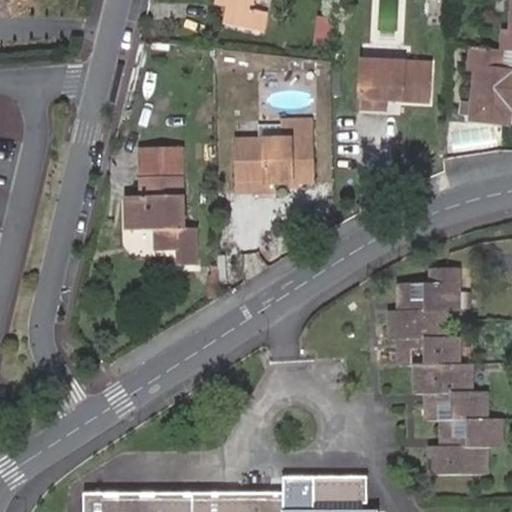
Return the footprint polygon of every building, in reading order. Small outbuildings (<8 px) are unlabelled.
[(247,0),(224,0),(223,8),(234,10),(235,8),(246,10),(247,0)] [(259,12),(260,0),(247,0),(246,10),(235,8),(234,10),(231,26),(266,32),(270,13),(259,12)] [(309,44),(329,46),(332,19),(312,17),(309,44)] [(511,33),(506,33),(503,53),(511,54),(511,33)] [(511,54),(503,53),(471,48),(467,68),(474,69),(466,120),(502,126),(504,111),(511,112),(511,54)] [(359,96),(385,98),(428,101),(430,64),(362,59),(359,96)] [(384,109),(385,98),(359,96),(358,108),(384,109)] [(257,182),(275,181),(313,181),(312,138),(312,120),(282,120),(283,139),(239,140),(240,190),(257,190),(257,182)] [(182,228),(182,177),(183,149),(143,150),(143,177),(143,196),(128,196),(128,227),(157,227),(157,249),(179,250),(179,265),(197,265),(198,228),(182,228)] [(276,190),(275,181),(257,182),(257,190),(276,190)] [(421,393),(422,421),(436,421),(436,450),(427,450),(427,474),(483,473),(483,450),(498,450),(498,420),(483,421),(482,392),(471,392),(471,363),(459,363),(459,337),(459,334),(439,334),(438,310),(459,311),(459,280),(459,266),(432,266),(432,281),(404,282),(404,312),(386,312),(386,335),(386,336),(401,336),(401,363),(411,363),(411,392),(421,393)] [(373,511),(365,511),(368,477),(282,478),(282,492),(79,495),(79,511),(373,511)]
